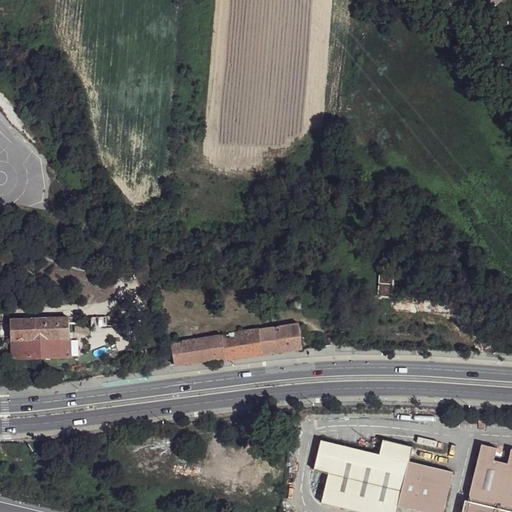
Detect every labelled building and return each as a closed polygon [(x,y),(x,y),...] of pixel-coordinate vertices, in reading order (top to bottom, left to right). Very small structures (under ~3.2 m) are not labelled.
[(481,0),(493,11),(504,0),(481,0)] [(392,272),(379,270),(377,297),(390,298),(392,272)] [(292,305),(297,311),(301,309),(304,307),(297,298),(290,299),(290,306),(292,305)] [(245,332),(258,330),(257,318),(242,316),(245,332)] [(48,339),(69,338),(69,318),(48,319),(48,339)] [(13,358),(70,356),(70,342),(69,338),(48,339),(48,319),(32,320),(33,339),(12,341),(13,358)] [(12,341),(33,339),(32,320),(11,320),(12,341)] [(277,353),(302,349),(298,324),(273,328),(277,353)] [(221,336),(222,336),(221,326),(212,328),(213,337),(221,336)] [(162,340),(160,328),(152,330),(155,342),(162,340)] [(262,355),(277,353),(273,328),(258,330),(262,355)] [(224,361),(262,355),(258,330),(245,332),(222,336),(221,336),(223,358),(224,361)] [(174,365),(223,358),(221,336),(213,337),(171,344),(174,365)] [(70,342),(70,356),(80,355),(79,341),(70,342)] [(323,500),(370,511),(398,511),(400,504),(433,511),(443,511),(454,470),(411,459),(414,446),(384,438),(380,452),(323,438),(316,469),(330,473),(323,500)] [(479,455),(494,458),(497,446),(481,442),(479,455)] [(465,498),(461,511),(511,511),(511,447),(508,462),(494,458),(479,455),(469,493),(471,499),(465,498)]
